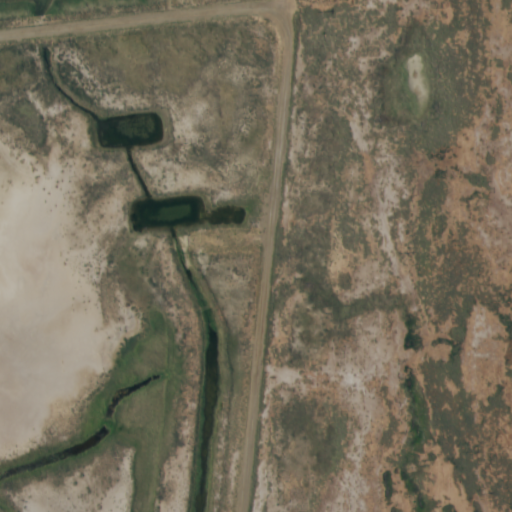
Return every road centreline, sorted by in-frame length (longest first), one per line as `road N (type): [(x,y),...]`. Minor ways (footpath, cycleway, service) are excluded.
road 1 (residential): [(268,511),(297,0)]
road 2 (residential): [(0,53),(297,22)]
